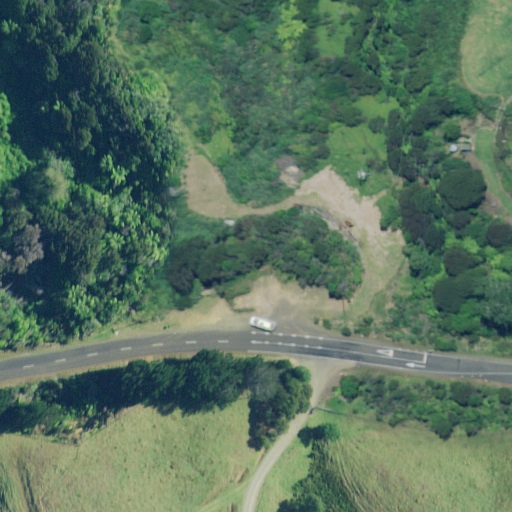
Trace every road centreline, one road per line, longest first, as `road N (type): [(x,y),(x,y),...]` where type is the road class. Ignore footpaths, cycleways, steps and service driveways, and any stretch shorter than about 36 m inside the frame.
road 1 (tertiary): [(511,368),(221,340),(157,343),(0,372)]
road 2 (track): [(244,511),(329,349)]
